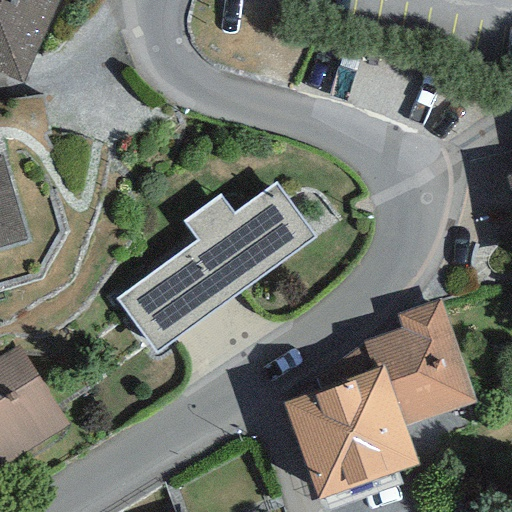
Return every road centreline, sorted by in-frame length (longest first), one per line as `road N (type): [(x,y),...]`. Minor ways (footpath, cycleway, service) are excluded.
road 1 (residential): [(140,0),(150,66),(176,83),(332,121),(374,139),(419,179),(424,207),(385,283),(266,375)]
road 2 (residential): [(266,375),(61,511)]
road 3 (residential): [(266,375),(309,511)]
